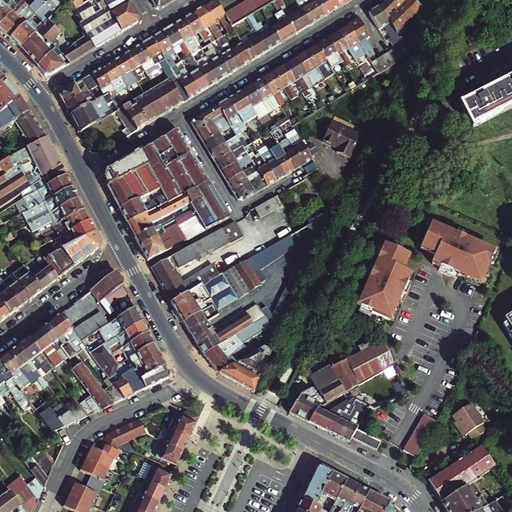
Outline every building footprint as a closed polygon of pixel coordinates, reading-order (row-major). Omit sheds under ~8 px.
[(0,0),(0,29),(10,38),(25,23),(20,17),(26,11),(25,9),(28,5),(36,12),(46,1),(45,0),(0,0)] [(36,12),(26,21),(25,23),(10,38),(21,48),(40,28),(46,21),(57,10),(47,0),(46,1),(36,12)] [(67,0),(83,22),(78,25),(82,31),(88,39),(94,48),(122,31),(107,7),(103,0),(67,0)] [(138,16),(128,0),(119,0),(107,7),(122,31),(137,21),(138,16)] [(224,14),(215,0),(210,0),(203,5),(214,23),(220,20),(228,33),(233,30),(231,26),(224,14)] [(247,0),(224,14),(231,26),(246,18),(250,15),(260,9),(274,0),(247,0)] [(282,0),(275,0),(276,2),(280,8),(281,9),(286,6),(282,0)] [(325,14),(315,0),(297,0),(296,1),(300,8),(310,24),(325,14)] [(315,0),(325,14),(339,6),(335,0),(315,0)] [(412,0),(382,0),(378,4),(396,32),(415,14),(418,5),(412,0)] [(426,0),(412,0),(418,5),(423,10),(426,0)] [(396,32),(378,4),(368,11),(386,40),(390,38),(394,45),(401,56),(404,44),(396,32)] [(28,5),(25,9),(26,11),(20,17),(25,23),(26,21),(36,12),(28,5)] [(214,23),(203,5),(192,11),(203,30),(209,27),(215,36),(220,33),(214,23)] [(310,24),(300,8),(286,17),(296,33),(310,24)] [(274,15),(278,21),(271,26),(281,42),(296,33),(286,17),(282,10),(274,15)] [(203,30),(192,11),(181,18),(193,36),(199,33),(206,46),(208,45),(211,43),(207,37),(203,30)] [(249,23),(251,26),(257,35),(267,50),(281,42),(271,26),(263,31),(258,22),(255,23),(250,15),(246,18),(249,23)] [(370,35),(358,16),(348,23),(359,41),(365,51),(367,53),(370,51),(372,53),(374,51),(366,38),(370,35)] [(193,36),(181,18),(172,23),(189,52),(194,49),(191,45),(196,42),(193,36)] [(60,35),(46,21),(40,28),(54,41),(60,35)] [(189,52),(172,23),(161,30),(173,49),(178,45),(181,49),(186,58),(191,55),(189,52)] [(359,41),(348,23),(337,30),(348,48),(354,58),(365,51),(359,41)] [(56,43),(54,41),(40,28),(21,48),(37,66),(55,49),(57,47),(56,43)] [(173,49),(161,30),(150,36),(161,54),(164,59),(170,68),(176,64),(172,57),(176,54),(175,52),(173,49)] [(230,37),(235,46),(230,49),(241,66),(252,59),(242,44),(233,30),(228,33),(222,36),(225,40),(230,37)] [(348,48),(337,30),(327,36),(338,54),(346,66),(352,63),(344,51),(348,48)] [(88,39),(82,31),(74,37),(77,42),(79,45),(88,39)] [(257,35),(242,44),(252,59),(267,50),(257,35)] [(161,54),(150,36),(140,43),(154,62),(158,60),(156,57),(161,54)] [(217,40),(221,46),(215,49),(230,73),(241,66),(230,49),(225,40),(222,36),(217,40)] [(338,54),(327,36),(317,42),(328,61),(336,73),(341,69),(334,57),(338,54)] [(80,57),(94,48),(88,39),(79,45),(77,42),(70,47),(80,57)] [(328,61),(317,42),(306,49),(317,67),(325,79),(330,76),(323,64),(328,61)] [(154,62),(140,43),(130,49),(144,71),(155,64),(154,62)] [(211,53),(213,56),(207,59),(220,79),(230,73),(215,49),(211,43),(208,45),(212,52),(211,53)] [(394,45),(390,51),(396,63),(400,60),(401,56),(394,45)] [(80,57),(70,47),(60,54),(69,63),(80,57)] [(69,63),(60,54),(55,49),(37,66),(44,75),(50,75),(69,63)] [(144,71),(130,49),(120,55),(134,77),(144,71)] [(196,52),(201,60),(196,63),(210,85),(220,79),(207,59),(205,56),(201,49),(196,52)] [(317,67),(306,49),(295,56),(306,74),(317,92),(323,89),(319,82),(312,70),(317,67)] [(390,66),(396,63),(390,51),(383,55),(390,66)] [(134,77),(120,55),(110,61),(124,83),(133,77),(134,77)] [(186,58),(192,67),(186,70),(200,91),(210,85),(196,63),(191,55),(186,58)] [(384,70),(390,66),(383,55),(377,59),(384,70)] [(306,74),(295,56),(284,62),(295,81),(303,93),(309,89),(301,77),(306,74)] [(164,59),(158,63),(168,79),(183,102),(189,98),(170,68),(164,59)] [(384,70),(377,59),(372,62),(377,70),(379,73),(384,70)] [(124,83),(110,61),(100,67),(111,84),(115,81),(117,84),(112,87),(114,89),(124,83)] [(295,81),(284,62),(273,69),(284,88),(292,99),(297,96),(290,84),(295,81)] [(170,68),(189,98),(200,91),(186,70),(182,73),(180,70),(176,64),(170,68)] [(111,84),(100,67),(91,73),(98,84),(104,95),(107,93),(114,89),(112,87),(108,90),(106,87),(111,84)] [(325,79),(317,67),(312,70),(319,82),(325,79)] [(284,88),(273,69),(262,76),(281,106),(286,103),(279,91),(284,88)] [(90,85),(86,87),(81,79),(61,91),(59,97),(64,105),(89,90),(98,84),(91,73),(85,76),(90,85)] [(511,73),(505,77),(506,79),(479,93),(478,91),(471,95),(472,97),(459,104),(471,127),(511,105),(511,73)] [(281,106),(262,76),(251,83),(262,102),(269,113),(281,106)] [(0,112),(21,96),(8,80),(5,77),(0,80),(0,112)] [(134,100),(133,100),(147,123),(183,102),(168,79),(154,88),(143,94),(134,100)] [(262,102),(251,83),(241,89),(256,114),(259,119),(263,116),(257,105),(262,102)] [(256,114),(241,89),(227,97),(243,122),(256,114)] [(89,90),(64,105),(70,116),(94,101),(92,97),(90,97),(89,94),(91,93),(89,90)] [(94,101),(70,116),(80,133),(115,112),(118,110),(107,93),(104,95),(94,101)] [(9,124),(30,110),(21,96),(0,112),(0,130),(9,124)] [(243,122),(227,97),(217,104),(226,119),(228,122),(232,128),(232,129),(243,122)] [(133,100),(118,110),(115,112),(125,129),(121,131),(125,137),(147,123),(133,100)] [(224,121),(226,119),(217,104),(193,118),(192,122),(198,132),(221,118),(224,121)] [(9,124),(14,131),(21,127),(32,143),(47,136),(30,110),(9,124)] [(246,127),(259,119),(256,114),(243,122),(246,127)] [(221,118),(198,132),(203,142),(219,133),(217,128),(228,122),(226,119),(224,121),(221,118)] [(360,133),(332,120),(322,140),(338,147),(336,150),(349,157),(360,133)] [(236,134),(246,127),(243,122),(232,129),(234,131),(236,134)] [(272,131),(267,122),(262,125),(268,134),(271,132),(272,131)] [(109,186),(121,208),(150,192),(154,199),(150,201),(150,202),(153,208),(165,202),(185,192),(208,179),(178,128),(141,150),(150,164),(109,186)] [(227,131),(226,129),(219,133),(203,142),(209,151),(225,142),(222,138),(234,131),(232,129),(232,128),(227,131)] [(295,129),(286,135),(287,137),(303,164),(313,158),(295,129)] [(6,155),(0,157),(0,158),(4,168),(2,169),(8,178),(12,176),(12,175),(21,170),(24,175),(57,156),(47,136),(32,143),(14,152),(6,155)] [(253,143),(255,142),(252,137),(241,143),(244,148),(248,146),(253,143)] [(287,137),(277,143),(280,146),(294,170),(303,164),(287,137)] [(233,141),(231,138),(225,142),(209,151),(215,161),(240,147),(242,150),(244,148),(241,143),(238,138),(233,141)] [(254,156),(248,146),(244,148),(250,157),(250,158),(254,156)] [(294,170),(280,146),(271,152),(285,175),(294,170)] [(244,148),(242,150),(240,147),(215,161),(220,171),(242,158),(244,161),(250,157),(244,148)] [(109,186),(150,164),(141,150),(106,171),(104,176),(109,186)] [(285,175),(271,152),(262,157),(276,180),(285,175)] [(61,164),(57,156),(24,175),(30,185),(43,177),(42,176),(61,164)] [(254,156),(250,158),(256,168),(263,177),(268,186),(276,180),(262,157),(257,160),(254,156)] [(250,157),(244,161),(242,158),(220,171),(226,181),(249,168),(250,171),(256,168),(250,158),(250,157)] [(309,173),(318,167),(314,160),(305,166),(309,173)] [(26,196),(67,174),(61,164),(42,176),(43,177),(30,185),(18,193),(22,198),(26,196)] [(256,168),(250,171),(249,168),(226,181),(232,191),(254,178),(256,181),(263,177),(256,168)] [(0,204),(18,193),(30,185),(24,175),(21,170),(12,175),(12,176),(8,178),(0,183),(0,204)] [(22,213),(74,187),(67,174),(26,196),(22,198),(28,205),(20,209),(22,213)] [(263,177),(256,181),(254,178),(232,191),(237,199),(242,201),(268,186),(263,177)] [(208,179),(185,192),(205,230),(230,216),(208,179)] [(27,224),(79,198),(74,187),(22,213),(15,216),(19,223),(25,220),(27,224)] [(150,201),(154,199),(150,192),(121,208),(128,221),(153,208),(150,202),(150,201)] [(136,236),(154,226),(159,223),(161,226),(163,224),(162,222),(175,215),(179,222),(186,234),(184,236),(185,239),(186,240),(205,230),(185,192),(165,202),(153,208),(128,221),(136,236)] [(267,200),(254,207),(260,218),(273,210),(279,207),(274,196),(267,200)] [(52,225),(85,209),(79,198),(27,224),(32,235),(52,225)] [(33,241),(37,247),(61,235),(91,220),(85,209),(52,225),(53,229),(45,234),(46,235),(33,241)] [(326,231),(331,219),(327,213),(313,222),(306,225),(312,230),(310,236),(306,243),(303,250),(300,256),(297,263),(294,269),(291,276),(287,284),(284,290),(281,296),(278,303),(276,308),(275,311),(272,317),(269,312),(266,307),(261,310),(257,305),(251,308),(246,312),(247,314),(252,323),(258,319),(264,316),(265,315),(270,325),(277,337),(280,330),(288,313),(290,308),(291,305),(294,299),(297,293),(300,286),(304,278),(307,271),(310,265),(313,259),(316,252),(319,245),(322,238),(326,231)] [(171,238),(174,245),(185,239),(184,236),(186,234),(179,222),(175,215),(162,222),(163,224),(166,229),(163,231),(158,234),(162,243),(171,238)] [(306,225),(313,222),(311,218),(294,229),(295,232),(306,225)] [(61,249),(97,231),(91,220),(61,235),(65,242),(58,246),(59,250),(61,249)] [(181,266),(198,257),(200,260),(243,236),(234,221),(173,255),(179,265),(181,266)] [(483,244),(434,222),(423,248),(438,255),(434,263),(454,272),(455,269),(461,272),(460,274),(469,278),(469,277),(483,283),(496,250),(483,244)] [(140,243),(158,234),(154,226),(136,236),(140,243)] [(100,245),(101,240),(97,231),(61,249),(74,265),(100,245)] [(3,240),(13,236),(10,232),(1,236),(3,240)] [(158,234),(140,243),(148,259),(174,245),(171,238),(162,243),(158,234)] [(264,250),(259,253),(253,257),(225,272),(210,281),(204,287),(214,303),(218,309),(261,284),(260,283),(266,279),(259,267),(265,264),(271,261),(277,257),(283,254),(289,250),(294,247),(291,234),(283,239),(277,243),(270,246),(264,250)] [(404,270),(411,255),(386,244),(363,293),(364,293),(358,306),(390,322),(396,308),(397,309),(401,300),(398,299),(401,293),(403,294),(413,274),(404,270)] [(61,249),(59,250),(49,255),(63,274),(74,265),(61,249)] [(63,274),(49,255),(43,258),(57,277),(63,274)] [(41,263),(36,267),(39,272),(35,275),(26,264),(24,266),(41,290),(57,277),(43,258),(41,256),(37,259),(41,263)] [(169,256),(152,266),(171,302),(202,284),(204,287),(210,281),(225,272),(218,259),(204,267),(205,269),(208,275),(204,277),(201,271),(183,281),(169,256)] [(8,269),(11,273),(1,280),(21,305),(41,290),(24,266),(22,264),(16,269),(13,265),(8,269)] [(93,294),(98,301),(100,300),(107,309),(128,294),(123,283),(118,274),(111,273),(81,297),(84,300),(93,294)] [(0,301),(9,314),(21,305),(1,280),(0,278),(0,301)] [(171,302),(183,322),(214,303),(204,287),(202,284),(171,302)] [(0,320),(9,314),(0,301),(0,320)] [(214,303),(183,322),(190,332),(207,321),(206,320),(220,312),(218,309),(214,303)] [(106,342),(142,320),(136,307),(115,318),(98,329),(106,342)] [(110,312),(103,315),(101,313),(74,332),(81,340),(98,329),(115,318),(110,312)] [(74,332),(60,313),(49,321),(76,353),(78,352),(84,359),(86,358),(96,371),(101,367),(90,352),(81,340),(74,332)] [(195,339),(202,352),(204,354),(246,327),(252,323),(247,314),(218,332),(214,326),(211,328),(195,339)] [(511,340),(511,314),(505,319),(508,324),(502,325),(511,340)] [(258,319),(252,323),(246,327),(204,354),(219,372),(238,360),(255,350),(247,339),(270,325),(265,315),(264,316),(258,319)] [(109,347),(119,341),(123,346),(149,331),(142,320),(106,342),(109,347)] [(76,353),(49,321),(39,328),(57,351),(61,347),(70,358),(76,353)] [(195,339),(211,328),(207,321),(190,332),(195,339)] [(57,351),(39,328),(27,337),(40,354),(44,351),(55,366),(63,360),(57,351)] [(128,358),(154,342),(149,331),(123,346),(120,348),(127,359),(128,358)] [(364,349),(384,338),(377,335),(361,344),(364,349)] [(40,354),(27,337),(17,345),(37,370),(41,367),(46,373),(51,369),(40,354)] [(269,354),(277,337),(264,344),(255,350),(238,360),(256,370),(265,352),(269,354)] [(320,391),(315,386),(314,387),(299,395),(290,413),(308,422),(318,404),(319,403),(337,394),(359,382),(394,364),(384,338),(364,349),(330,367),(337,380),(320,391)] [(109,347),(106,342),(90,352),(101,367),(109,376),(109,377),(117,373),(119,363),(118,363),(112,353),(109,347)] [(135,368),(160,353),(154,342),(128,358),(132,363),(134,367),(135,368)] [(37,370),(17,345),(7,353),(30,382),(40,375),(37,370)] [(30,382),(7,353),(0,358),(0,362),(13,380),(16,384),(18,387),(23,383),(25,386),(30,382)] [(160,353),(135,368),(142,379),(166,364),(160,353)] [(71,369),(79,364),(74,358),(67,364),(71,369)] [(256,370),(238,360),(219,372),(248,388),(255,375),(251,373),(252,371),(255,372),(256,370)] [(13,380),(0,362),(0,386),(4,384),(5,386),(6,384),(13,380)] [(81,362),(79,364),(71,369),(90,394),(101,408),(113,402),(103,390),(81,362)] [(139,381),(142,379),(135,368),(134,367),(132,363),(128,366),(131,369),(121,376),(133,393),(145,387),(143,387),(139,381)] [(166,364),(142,379),(146,387),(168,376),(170,371),(166,364)] [(391,401),(407,395),(394,364),(359,382),(369,403),(375,407),(391,401)] [(320,391),(337,380),(330,367),(311,378),(315,386),(320,391)] [(109,377),(112,381),(125,397),(133,393),(121,376),(120,377),(117,373),(109,377)] [(255,375),(248,388),(252,390),(258,377),(255,375)] [(53,382),(48,376),(44,379),(48,385),(53,382)] [(109,376),(104,380),(108,386),(119,400),(125,397),(112,381),(109,377),(109,376)] [(44,379),(42,377),(38,380),(51,397),(55,394),(48,385),(44,379)] [(16,384),(13,380),(6,384),(10,389),(16,384)] [(10,389),(15,395),(14,396),(25,410),(32,405),(23,392),(18,387),(16,384),(10,389)] [(119,400),(108,386),(103,390),(113,402),(119,400)] [(55,394),(51,397),(45,402),(63,426),(75,420),(67,410),(55,394)] [(101,408),(90,394),(78,403),(87,415),(101,408)] [(353,402),(346,399),(326,407),(318,404),(308,422),(329,433),(341,411),(348,413),(353,402)] [(36,409),(41,405),(38,401),(33,405),(36,409)] [(45,402),(41,405),(36,409),(53,431),(63,426),(45,402)] [(78,403),(77,402),(67,410),(75,420),(87,415),(78,403)] [(329,433),(348,442),(350,438),(355,428),(366,409),(353,402),(348,413),(341,411),(329,433)] [(482,424),(469,404),(449,416),(462,436),(465,434),(470,441),(483,433),(478,426),(482,424)] [(197,415),(182,409),(179,416),(172,413),(167,427),(187,436),(197,415)] [(402,449),(415,457),(436,421),(423,414),(402,449)] [(138,419),(111,431),(118,445),(144,433),(138,419)] [(187,436),(167,427),(161,442),(181,451),(187,436)] [(380,441),(355,428),(350,438),(376,450),(380,441)] [(483,453),(494,447),(489,440),(425,482),(434,493),(440,503),(473,483),(487,473),(493,470),(493,468),(483,453)] [(181,451),(161,442),(154,456),(175,465),(181,451)] [(99,452),(89,446),(84,458),(107,469),(115,450),(103,446),(99,452)] [(53,466),(45,456),(36,463),(47,478),(53,466)] [(32,458),(25,463),(29,468),(36,463),(32,458)] [(90,476),(87,482),(99,487),(107,469),(84,458),(78,470),(90,476)] [(47,478),(36,463),(29,468),(35,476),(43,487),(47,478)] [(170,475),(149,466),(143,480),(164,489),(170,475)] [(311,500),(315,492),(320,494),(331,473),(321,467),(315,470),(301,499),(314,505),(316,502),(311,500)] [(326,494),(335,499),(345,480),(331,473),(320,494),(316,502),(314,505),(319,508),(326,494)] [(35,476),(26,484),(29,489),(37,499),(43,487),(35,476)] [(164,489),(143,480),(137,494),(158,503),(164,489)] [(340,508),(338,511),(340,511),(345,511),(358,487),(345,480),(335,499),(343,502),(340,508)] [(72,484),(68,494),(92,506),(99,487),(87,482),(84,489),(72,484)] [(446,511),(475,511),(487,505),(473,483),(440,503),(446,511)] [(353,511),(356,511),(357,511),(368,491),(358,487),(345,511),(353,511)] [(31,511),(37,499),(29,489),(15,499),(25,511),(31,511)] [(384,511),(389,502),(368,491),(357,511),(384,511)] [(25,511),(15,499),(10,492),(0,499),(0,511),(13,511),(16,510),(17,511),(25,511)] [(74,511),(73,511),(89,511),(92,506),(68,494),(62,506),(74,511)] [(137,494),(130,508),(139,511),(153,511),(158,503),(137,494)] [(326,511),(319,508),(314,505),(301,499),(295,511),(297,511),(326,511)] [(335,499),(332,504),(340,508),(343,502),(335,499)] [(502,511),(495,500),(487,505),(475,511),(502,511)] [(397,511),(389,502),(384,511),(397,511)]
